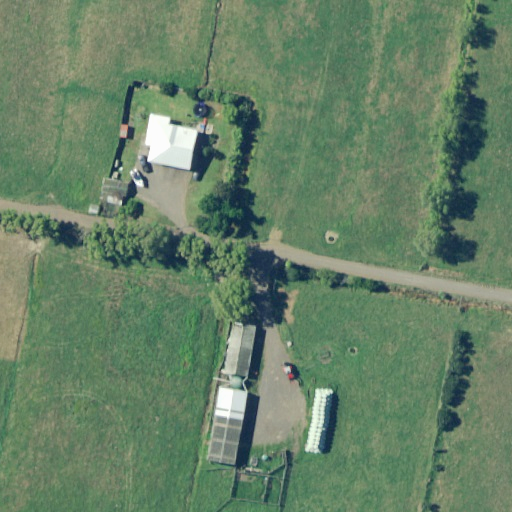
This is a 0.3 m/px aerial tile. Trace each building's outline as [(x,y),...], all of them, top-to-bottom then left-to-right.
[(173,118),(153,114),(149,133),(156,134),(150,162),(191,170),(199,131),(171,125),(173,118)] [(137,162),(117,158),(114,175),(134,178),(137,162)] [(131,183),(107,180),(104,204),(128,207),(131,183)] [(104,204),(90,202),(89,214),(102,216),(104,204)] [(257,328),(236,324),(227,373),(248,377),(257,328)] [(249,392),(222,388),(211,464),(238,468),(249,392)]
